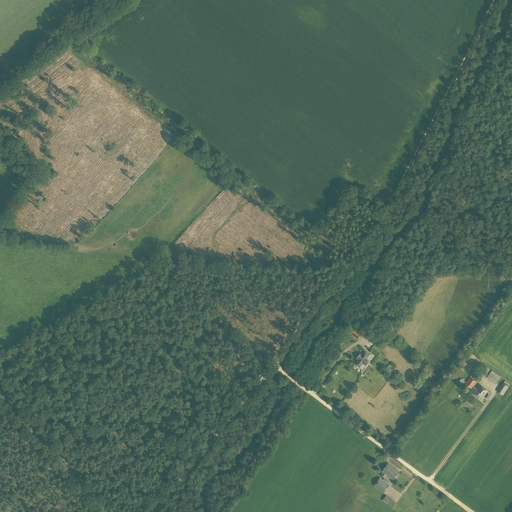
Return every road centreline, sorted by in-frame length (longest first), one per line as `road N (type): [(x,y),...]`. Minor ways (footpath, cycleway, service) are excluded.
road 1 (track): [(272,364),(387,215),(498,0)]
road 2 (track): [(285,374),(471,511)]
road 3 (track): [(155,511),(272,364)]
road 4 (tertiary): [(106,511),(0,393)]
road 5 (track): [(272,364),(150,270)]
road 6 (unclassified): [(0,88),(119,0)]
